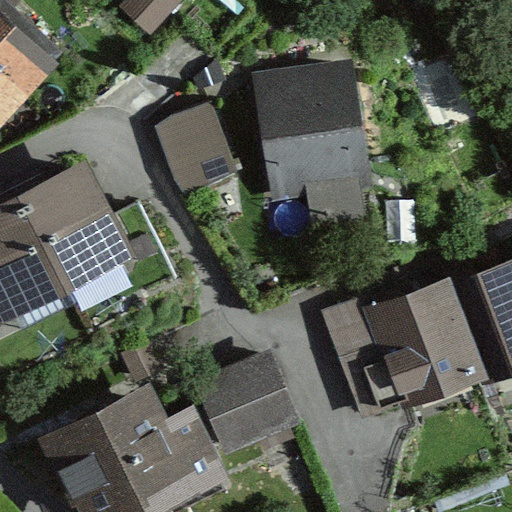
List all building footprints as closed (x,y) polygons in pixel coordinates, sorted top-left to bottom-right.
[(0,0),(0,128),(59,63),(55,60),(63,51),(13,6),(18,0),(0,0)] [(181,0),(124,0),(118,7),(150,35),(181,0)] [(273,208),(308,202),(313,231),(368,222),(363,193),(374,191),(352,58),(251,74),(273,208)] [(154,128),(173,178),(185,195),(234,171),(208,101),(172,115),(154,128)] [(17,196),(67,294),(127,263),(143,294),(176,277),(138,201),(113,214),(86,161),(17,196)] [(0,326),(1,327),(67,294),(17,196),(0,204),(0,326)] [(511,263),(445,288),(475,367),(477,372),(511,359),(511,263)] [(376,307),(374,308),(387,341),(406,393),(475,367),(445,288),(443,282),(376,307)] [(376,307),(370,291),(343,302),(361,351),(387,341),(374,308),(376,307)] [(120,353),(135,382),(162,369),(147,339),(120,353)] [(193,379),(224,454),(300,423),(270,348),(193,379)] [(78,511),(159,511),(230,477),(193,404),(167,417),(150,383),(36,439),(71,509),(76,506),(78,511)]
